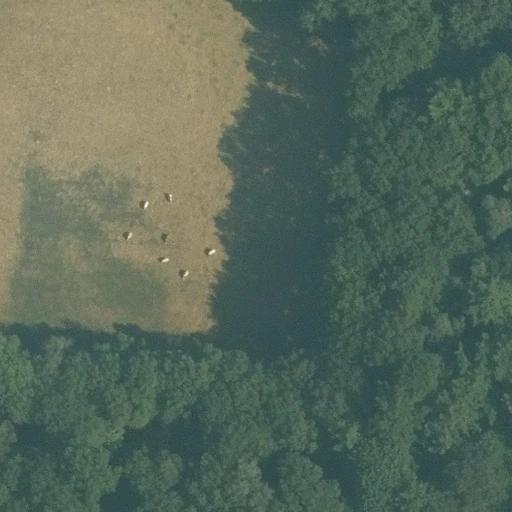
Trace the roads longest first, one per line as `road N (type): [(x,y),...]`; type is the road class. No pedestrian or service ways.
road 1 (track): [(493,511),(0,497)]
road 2 (track): [(493,511),(467,411),(472,55)]
